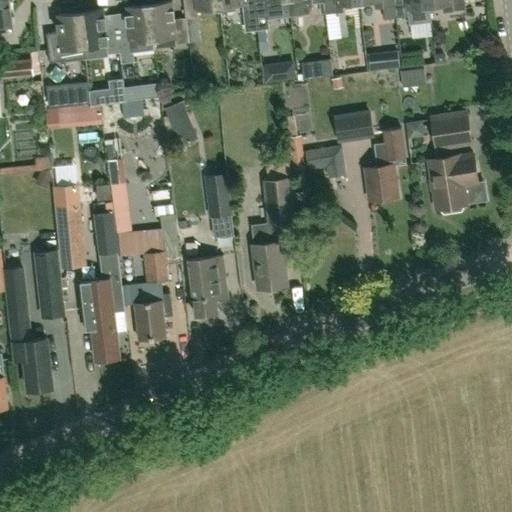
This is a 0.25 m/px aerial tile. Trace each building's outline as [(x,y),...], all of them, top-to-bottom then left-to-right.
[(8,0),(0,0),(0,23),(11,22),(8,0)] [(155,49),(153,38),(148,0),(141,0),(142,2),(126,4),(127,9),(115,10),(115,13),(117,24),(116,24),(120,50),(121,61),(121,60),(132,59),(132,52),(155,49)] [(188,41),(185,15),(173,17),(171,0),(163,0),(155,1),(155,0),(148,0),(153,38),(176,35),(176,42),(188,41)] [(183,0),(185,15),(188,41),(200,39),(196,8),(219,6),(218,0),(183,0)] [(253,0),(218,0),(219,6),(242,3),(246,30),(257,28),(253,0)] [(253,0),(257,28),(269,27),(268,18),(290,16),(288,0),(253,0)] [(288,0),(290,16),(291,19),(302,18),(307,9),(312,8),(314,3),(319,2),(319,7),(325,7),(323,0),(288,0)] [(323,0),(325,7),(325,13),(336,11),(336,4),(358,1),(358,0),(323,0)] [(358,0),(358,1),(364,0),(381,0),(382,6),(383,6),(384,18),(396,17),(393,0),(358,0)] [(393,0),(396,17),(408,15),(407,7),(429,5),(428,0),(393,0)] [(472,0),(428,0),(429,5),(452,2),(453,9),(465,8),(465,6),(473,5),(472,0)] [(84,46),(79,4),(72,5),(72,10),(56,12),(59,31),(47,32),(50,57),(62,56),(61,49),(84,46)] [(104,25),(103,15),(102,7),(86,9),(85,4),(79,4),(84,46),(106,43),(107,51),(107,52),(120,50),(116,24),(104,25)] [(359,40),(372,40),(372,19),(359,19),(359,40)] [(369,69),(400,66),(398,50),(368,53),(369,69)] [(0,77),(11,77),(34,74),(32,58),(0,60),(0,77)] [(304,81),(320,79),(318,63),(302,65),(304,81)] [(432,65),(408,69),(411,88),(435,84),(432,65)] [(334,88),(343,86),(342,76),(332,78),(334,88)] [(126,101),(124,87),(123,78),(109,80),(110,88),(112,103),(126,101)] [(90,102),(90,101),(89,91),(88,81),(47,84),(49,106),(90,102)] [(154,95),(152,84),(125,87),(126,98),(154,95)] [(175,102),(164,107),(167,115),(172,127),(177,140),(180,146),(198,138),(190,120),(182,100),(175,102)] [(436,150),(474,144),(468,108),(430,114),(436,150)] [(342,139),(374,133),(371,114),(339,119),(342,139)] [(392,164),(405,162),(400,126),(383,129),(384,141),(373,143),(376,165),(366,166),(370,199),(396,195),(392,164)] [(321,168),(321,165),(327,164),(329,173),(345,170),(344,161),(342,145),(304,150),(307,170),(321,168)] [(304,169),(305,169),(303,150),(292,152),(295,173),(304,171),(304,169)] [(461,203),(466,202),(463,184),(476,181),(472,153),(458,155),(438,158),(440,170),(432,172),(437,207),(442,206),(443,210),(445,212),(460,209),(462,206),(461,203)] [(108,159),(111,184),(125,182),(122,158),(108,159)] [(211,202),(214,225),(233,223),(230,200),(227,173),(208,175),(211,202)] [(267,224),(296,220),(292,175),(263,179),(267,224)] [(111,184),(117,232),(121,231),(132,230),(125,182),(111,184)] [(81,205),(55,207),(60,267),(86,265),(81,205)] [(99,253),(117,250),(112,212),(94,214),(99,253)] [(124,254),(144,252),(148,281),(169,279),(163,227),(132,230),(121,231),(124,254)] [(284,253),(286,253),(284,239),(253,242),(257,286),(287,283),(284,253)] [(35,252),(40,297),(60,294),(55,250),(35,252)] [(103,285),(80,287),(82,305),(83,311),(85,328),(92,327),(96,359),(119,357),(113,311),(125,310),(117,250),(99,253),(103,285)] [(188,258),(195,314),(218,312),(216,297),(228,296),(222,254),(188,258)] [(29,339),(25,306),(20,266),(4,268),(9,308),(15,359),(24,358),(28,389),(51,387),(45,337),(29,339)] [(163,315),(172,314),(169,292),(160,294),(160,299),(134,302),(139,339),(166,335),(163,315)] [(44,509),(51,506),(48,499),(41,501),(44,509)]
